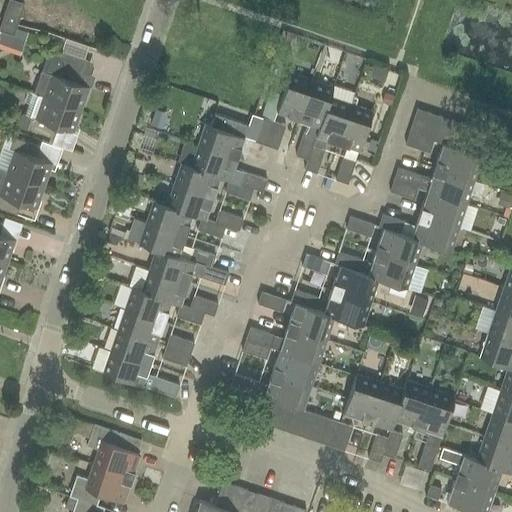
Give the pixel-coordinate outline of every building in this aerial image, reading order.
[(0,30),(14,35),(25,4),(12,0),(10,0),(0,29),(0,30)] [(86,59),(54,48),(48,52),(34,93),(82,110),(89,88),(78,84),(86,59)] [(291,72),(277,111),(299,119),(312,79),(291,72)] [(334,87),(312,79),(299,119),(308,122),(305,131),(316,135),(319,126),(320,126),(330,96),(331,96),(334,87)] [(319,126),(316,135),(317,135),(338,142),(351,103),(353,104),(356,93),(334,86),(334,87),(331,96),(330,96),(320,126),(319,126)] [(74,132),(82,110),(34,93),(29,91),(25,104),(30,105),(26,116),(24,116),(13,122),(17,128),(19,127),(54,139),(58,127),(74,132)] [(338,142),(360,150),(373,111),(353,104),(351,103),(338,142)] [(410,132),(422,136),(430,112),(418,108),(410,132)] [(430,112),(422,136),(434,140),(442,116),(430,112)] [(206,122),(198,144),(238,158),(248,127),(213,115),(210,124),(206,122)] [(454,120),(442,116),(434,140),(444,144),(445,143),(446,143),(454,120)] [(263,117),(255,141),(266,145),(275,122),(274,121),(274,120),(263,117)] [(454,120),(446,143),(458,147),(466,124),(454,120)] [(278,149),(286,126),(275,122),(266,145),(278,149)] [(317,135),(316,135),(305,131),(304,131),(296,155),(308,159),(313,145),(317,135)] [(434,140),(422,136),(410,132),(406,144),(430,152),(434,140)] [(15,151),(7,173),(45,186),(53,163),(37,158),(41,147),(13,137),(9,149),(15,151)] [(444,144),(436,167),(475,180),(483,156),(458,147),(446,143),(445,143),(444,144)] [(198,144),(191,165),(191,166),(221,175),(221,176),(230,179),(231,179),(240,182),(254,187),(254,188),(263,191),(267,179),(244,171),(234,167),(238,158),(198,144)] [(308,159),(305,169),(317,173),(325,149),(313,145),(308,159)] [(355,162),(344,158),(337,179),(348,183),(355,162)] [(174,183),(214,197),(221,176),(221,175),(191,166),(191,165),(181,162),(174,183)] [(428,190),(467,204),(475,180),(436,167),(432,179),(428,190)] [(399,168),(395,180),(418,188),(428,191),(428,190),(432,179),(399,168)] [(7,173),(0,170),(0,208),(17,214),(21,203),(37,208),(45,186),(7,173)] [(250,199),(254,188),(254,187),(240,182),(231,179),(230,179),(226,191),(250,199)] [(395,180),(390,192),(414,200),(418,188),(395,180)] [(207,218),(214,197),(174,183),(167,205),(194,214),(203,217),(207,218)] [(428,191),(421,214),(460,227),(467,204),(428,190),(428,191)] [(146,221),(187,235),(194,214),(167,205),(154,200),(146,221)] [(227,225),(227,226),(240,230),(244,217),(221,209),(217,221),(216,221),(227,225)] [(402,234),(406,221),(383,214),(379,226),(384,228),(402,234)] [(417,225),(413,238),(423,241),(451,251),(460,227),(421,214),(417,225)] [(216,221),(217,221),(207,218),(203,217),(199,229),(223,238),(227,226),(227,225),(216,221)] [(375,225),(350,217),(346,229),(371,237),(375,225)] [(0,259),(8,262),(16,240),(0,234),(4,223),(0,221),(0,259)] [(187,235),(146,221),(139,243),(156,249),(156,248),(179,256),(180,255),(187,235)] [(376,251),(415,264),(423,241),(413,238),(403,234),(402,234),(384,228),(376,251)] [(189,259),(195,261),(205,264),(213,267),(217,255),(193,247),(189,259)] [(188,282),(195,261),(189,259),(180,255),(179,256),(156,248),(156,249),(149,269),(188,282)] [(335,264),(340,266),(341,265),(359,271),(363,259),(339,251),(335,264)] [(376,251),(369,274),(368,274),(379,278),(407,288),(415,264),(376,251)] [(331,262),(307,254),(302,267),(327,275),(331,262)] [(229,272),(213,267),(205,264),(201,276),(225,284),(229,272)] [(341,265),(340,266),(333,288),(371,301),(379,278),(368,274),(369,274),(359,271),(341,265)] [(149,269),(142,289),(142,290),(171,300),(171,301),(180,304),(188,282),(149,269)] [(125,308),(164,321),(171,301),(171,300),(142,290),(142,289),(133,286),(125,308)] [(511,289),(505,287),(497,310),(511,315),(511,289)] [(371,301),(333,288),(325,313),(335,316),(363,326),(371,301)] [(295,303),(315,309),(319,298),(295,290),(291,302),(295,303)] [(287,301),(262,292),(258,304),(283,313),(287,301)] [(191,307),(205,312),(204,314),(214,317),(218,305),(195,297),(191,307)] [(288,326),(327,339),(335,316),(325,313),(315,309),(295,303),(288,326)] [(200,325),(204,314),(205,312),(191,307),(190,309),(181,305),(177,317),(200,325)] [(125,308),(118,329),(157,342),(164,321),(125,308)] [(511,340),(511,315),(497,310),(489,333),(511,340)] [(247,338),(280,349),(319,362),(327,339),(288,326),(283,339),(251,328),(247,338)] [(111,349),(149,363),(157,342),(118,329),(111,349)] [(511,340),(489,333),(480,357),(508,366),(509,366),(511,366),(511,340)] [(171,335),(167,346),(191,354),(194,343),(171,335)] [(279,351),(280,349),(247,338),(243,352),(267,360),(270,348),(279,351)] [(163,358),(186,366),(191,354),(167,346),(163,358)] [(146,374),(149,363),(111,349),(103,371),(176,397),(180,386),(146,374)] [(272,372),(312,386),(319,362),(280,349),(279,351),(272,372)] [(511,393),(511,366),(509,366),(508,366),(500,389),(511,393)] [(269,399),(281,403),(293,407),(303,410),(304,409),(312,386),(272,372),(264,397),(269,399)] [(344,413),(368,421),(381,382),(357,374),(344,413)] [(259,383),(235,375),(231,387),(255,395),(259,383)] [(394,420),(395,420),(418,428),(431,388),(407,380),(404,390),(405,390),(394,420)] [(404,390),(381,382),(368,421),(392,429),(395,420),(394,420),(405,390),(404,390)] [(455,396),(431,388),(418,428),(430,432),(418,467),(430,471),(455,396)] [(511,419),(511,393),(500,389),(492,412),(511,419)] [(273,427),(281,403),(269,399),(261,423),(273,427)] [(293,407),(281,403),(273,427),(285,431),(293,407)] [(293,407),(285,431),(297,435),(306,410),(304,409),(303,410),(293,407)] [(317,414),(306,410),(297,435),(309,439),(317,414)] [(484,436),(511,444),(511,419),(492,412),(484,436)] [(321,443),(329,418),(317,414),(309,439),(321,443)] [(341,422),(329,418),(321,443),(333,447),(341,422)] [(354,426),(341,422),(333,447),(345,451),(354,426)] [(97,449),(93,463),(132,476),(139,454),(117,446),(121,434),(94,425),(86,445),(97,449)] [(388,438),(389,439),(384,454),(396,458),(403,435),(391,431),(388,438)] [(381,463),(384,454),(389,439),(388,438),(377,435),(369,459),(381,463)] [(511,444),(484,436),(477,458),(476,459),(503,468),(502,469),(511,472),(511,444)] [(451,461),(455,451),(443,447),(440,457),(451,461)] [(455,451),(451,461),(461,464),(456,479),(494,492),(502,469),(503,468),(476,459),(477,458),(464,454),(455,451)] [(132,476),(93,463),(87,479),(76,475),(69,496),(77,498),(97,505),(100,494),(123,501),(132,476)] [(474,511),(487,511),(494,492),(456,479),(447,503),(474,511)] [(215,505),(227,509),(235,486),(223,481),(215,505)] [(442,489),(431,485),(427,496),(439,499),(442,489)] [(235,486),(227,509),(235,511),(239,511),(247,490),(235,486)] [(239,511),(252,511),(259,494),(247,490),(239,511)] [(265,511),(271,498),(259,494),(252,511),(265,511)] [(101,511),(104,507),(97,505),(77,498),(69,496),(66,506),(73,509),(71,511),(101,511)] [(279,511),(283,502),(271,498),(265,511),(279,511)] [(235,511),(227,509),(215,505),(199,500),(194,511),(235,511)] [(292,511),(295,507),(283,502),(279,511),(292,511)]
